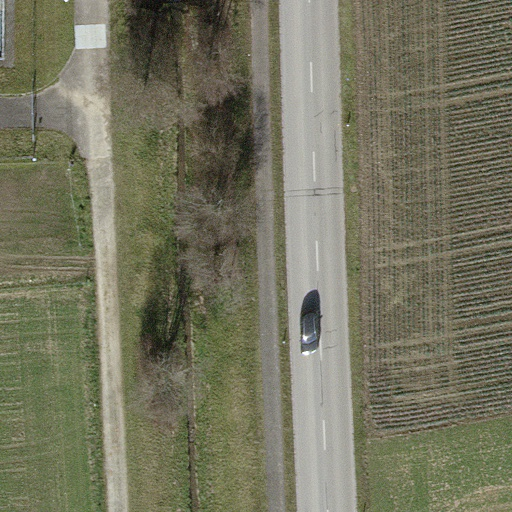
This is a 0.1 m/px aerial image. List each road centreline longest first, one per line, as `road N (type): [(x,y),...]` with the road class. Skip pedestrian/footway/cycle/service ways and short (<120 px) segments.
road 1 (tertiary): [(311,0),(328,511)]
road 2 (track): [(118,511),(99,161)]
